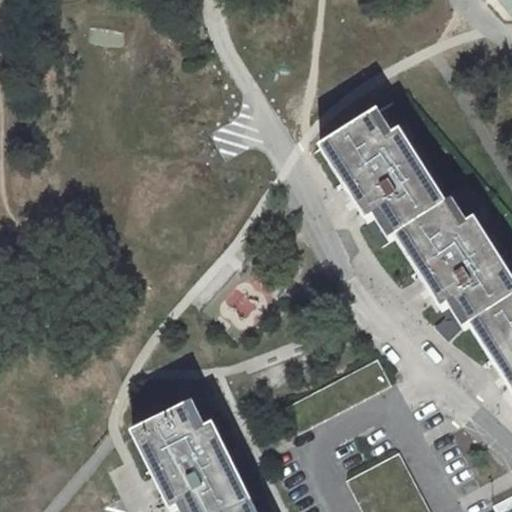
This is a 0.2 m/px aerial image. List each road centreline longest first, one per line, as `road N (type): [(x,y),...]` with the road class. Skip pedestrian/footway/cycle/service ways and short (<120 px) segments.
road 1 (residential): [(223,0),(0,431)]
road 2 (residential): [(511,442),(443,361),(375,303),(246,92)]
